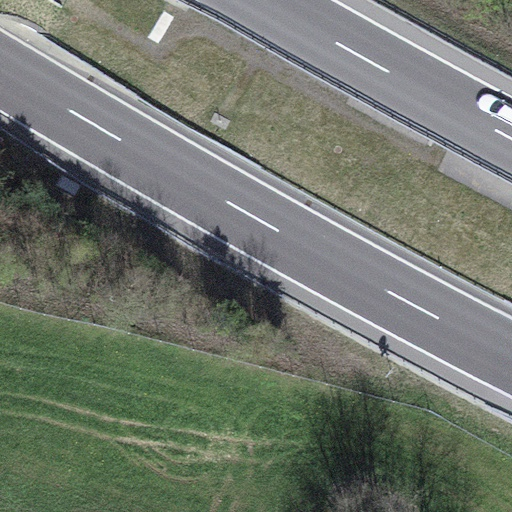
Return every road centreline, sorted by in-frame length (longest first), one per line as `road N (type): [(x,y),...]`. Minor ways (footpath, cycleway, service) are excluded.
road 1 (motorway): [(0,70),(511,357)]
road 2 (motorway): [(511,139),(260,0)]
